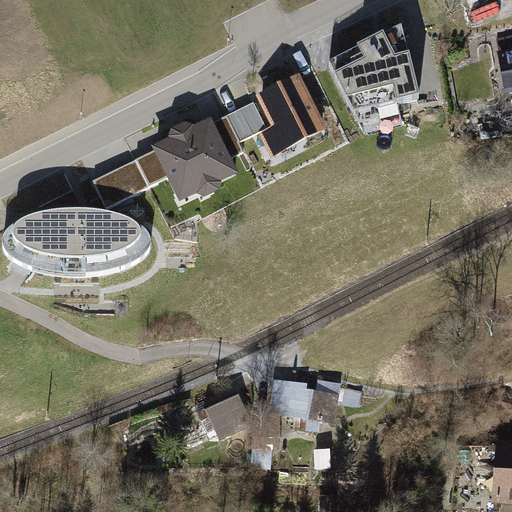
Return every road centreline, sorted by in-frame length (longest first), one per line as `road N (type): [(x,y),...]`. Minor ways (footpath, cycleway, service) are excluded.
road 1 (residential): [(359,0),(0,187)]
road 2 (track): [(404,394),(202,346),(128,355)]
road 3 (residential): [(0,301),(84,345),(128,355)]
